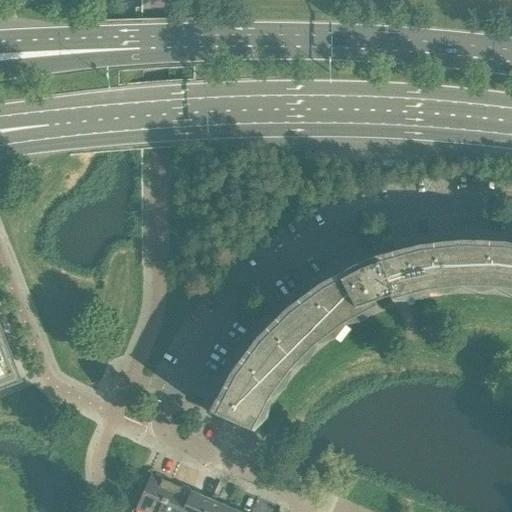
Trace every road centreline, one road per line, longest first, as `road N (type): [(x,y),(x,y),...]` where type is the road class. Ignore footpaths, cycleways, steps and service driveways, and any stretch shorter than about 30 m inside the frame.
road 1 (primary): [(48,123),(323,109),(511,124)]
road 2 (residential): [(511,204),(427,201),(350,222),(298,248),(212,326),(156,433)]
road 3 (primary): [(511,59),(357,43),(143,43)]
road 4 (residential): [(309,497),(156,433)]
road 5 (primary): [(143,43),(108,58),(0,71)]
road 6 (primary): [(143,43),(0,43)]
